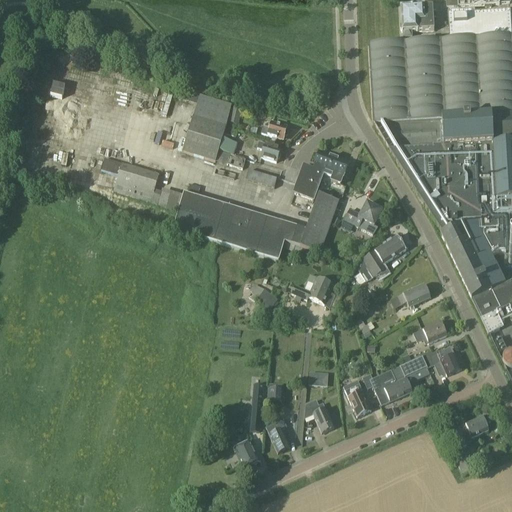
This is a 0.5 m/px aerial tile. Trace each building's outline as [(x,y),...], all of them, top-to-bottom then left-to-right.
[(499,5),(509,5),(508,0),(445,0),(446,9),(499,6),(499,5)] [(417,34),(434,33),(432,9),(423,10),(400,11),(401,35),(402,35),(403,40),(411,40),(411,35),(417,34)] [(450,43),(368,47),(372,124),(373,127),(374,127),(442,236),(440,237),(471,302),(472,302),(485,330),(511,317),(511,283),(490,293),(482,275),(496,268),(491,257),(498,253),(511,252),(511,38),(511,39),(509,13),(474,15),(474,13),(448,14),(450,43)] [(227,167),(227,166),(243,171),(247,160),(230,156),(217,153),(231,107),(172,89),(169,99),(196,108),(183,153),(227,167)] [(242,110),(233,107),(228,123),(238,126),(242,110)] [(282,142),(283,138),(287,138),(289,133),(285,131),(286,128),(271,124),(269,131),(263,129),(261,136),(272,139),(271,141),(275,142),(276,140),(282,142)] [(179,137),(172,136),(170,147),(180,149),(184,126),(181,126),(179,137)] [(224,140),(220,152),(234,157),(238,145),(224,140)] [(276,164),(277,160),(279,161),(281,155),(278,154),(280,150),(276,149),(276,147),(269,145),(269,147),(258,144),(257,150),(263,152),(260,159),(276,164)] [(319,154),(312,173),(313,173),(313,174),(322,178),(323,176),(332,179),(331,183),(340,187),(348,165),(347,164),(346,162),(343,161),(342,162),(334,159),(326,157),(326,155),(322,154),(320,155),(319,154)] [(113,193),(150,204),(154,192),(158,177),(122,166),(113,193)] [(313,173),(312,173),(303,169),(294,196),(313,203),(322,178),(313,174),(313,173)] [(372,172),(365,188),(373,192),(380,175),(372,172)] [(265,220),(254,256),(278,263),(282,249),(284,244),(294,247),(320,256),(339,203),(319,196),(306,233),(265,220)] [(349,212),(344,222),(373,238),(377,230),(374,228),(378,220),(381,222),(385,216),(381,214),(382,213),(367,205),(359,218),(349,212)] [(392,277),(385,266),(406,252),(405,251),(407,250),(399,238),(397,239),(397,238),(374,253),(375,254),(363,261),(364,263),(358,272),(360,275),(353,279),(358,287),(362,287),(366,284),(367,285),(376,279),(380,285),(392,277)] [(284,244),(282,249),(293,253),(294,247),(284,244)] [(294,288),(291,296),(296,298),(307,303),(308,300),(324,307),(333,287),(317,280),(310,295),(294,288)] [(395,310),(401,307),(406,305),(408,310),(430,300),(424,286),(397,298),(391,301),(395,310)] [(256,288),(249,298),(255,304),(257,302),(264,291),(256,288)] [(262,307),(256,315),(257,315),(266,318),(268,313),(273,307),(277,302),(264,291),(257,302),(260,305),(260,306),(262,307)] [(362,320),(357,324),(365,335),(370,332),(362,320)] [(338,323),(331,324),(333,333),(339,332),(338,323)] [(440,324),(413,336),(417,345),(426,341),(428,346),(446,338),(440,324)] [(500,339),(494,342),(500,354),(506,351),(500,339)] [(436,354),(422,360),(427,371),(441,365),(447,378),(461,371),(451,350),(437,356),(436,354)] [(502,362),(502,363),(502,364),(503,366),(503,367),(504,368),(505,369),(506,370),(507,371),(509,371),(510,371),(511,371),(511,354),(510,354),(508,354),(507,355),(506,356),(505,357),(504,358),(503,359),(502,360),(502,362)] [(370,378),(363,381),(367,391),(373,389),(381,408),(411,395),(408,386),(405,380),(427,370),(422,359),(372,382),(370,378)] [(309,375),(309,388),(317,388),(318,376),(309,375)] [(358,384),(343,390),(356,419),(370,413),(358,384)] [(269,386),(268,405),(282,405),(283,386),(269,386)] [(254,387),(252,402),(263,402),(264,387),(254,387)] [(425,394),(420,397),(423,403),(437,397),(435,392),(426,396),(425,394)] [(305,422),(315,418),(322,435),(335,429),(324,405),(319,408),(316,403),(306,408),(305,422)] [(251,412),(250,423),(261,424),(262,413),(251,412)] [(247,436),(248,415),(239,415),(239,436),(247,436)] [(470,444),(471,441),(489,433),(486,426),(491,424),(488,417),(449,433),(457,452),(466,448),(465,446),(470,444)] [(266,430),(269,437),(277,456),(290,450),(282,432),(287,430),(283,421),(266,430)] [(250,444),(234,451),(244,471),(260,464),(250,444)] [(485,459),(488,466),(493,464),(490,457),(485,459)] [(457,464),(462,478),(476,472),(470,459),(457,464)]
